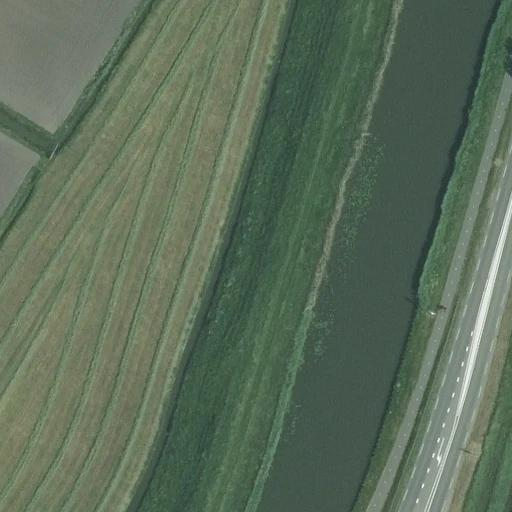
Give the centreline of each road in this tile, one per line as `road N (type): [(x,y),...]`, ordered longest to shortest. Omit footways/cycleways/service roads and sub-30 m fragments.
road 1 (primary): [(481,327),(420,511)]
road 2 (primary): [(481,327),(511,204)]
